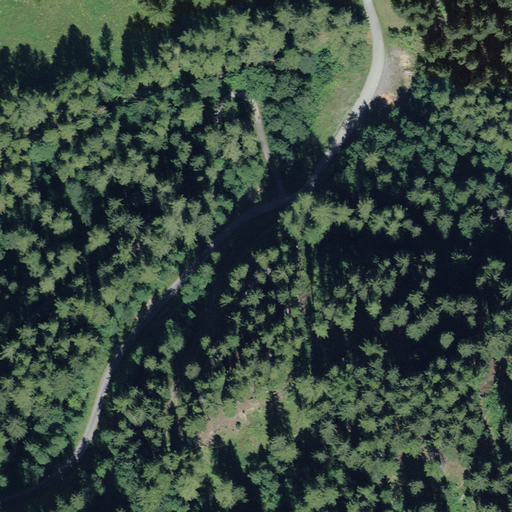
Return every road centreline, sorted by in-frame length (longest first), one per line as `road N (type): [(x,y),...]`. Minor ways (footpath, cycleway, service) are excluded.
road 1 (unclassified): [(368,0),(379,62),(371,90),(301,176),(221,242),(137,329),(110,368),(79,454),(27,490),(0,498)]
road 2 (track): [(287,185),(251,102),(226,98),(170,215),(132,245)]
road 3 (track): [(132,245),(42,300),(0,363)]
